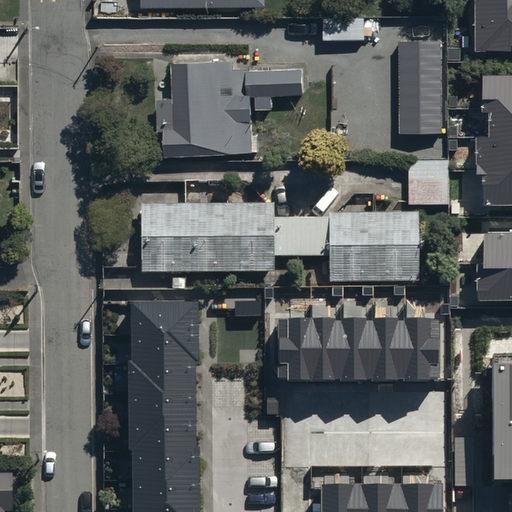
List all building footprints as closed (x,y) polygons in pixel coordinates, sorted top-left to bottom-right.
[(139,0),(140,9),(266,8),(265,0),(139,0)] [(511,0),(474,0),(475,52),(511,51),(511,44),(511,0)] [(330,15),(328,76),(370,77),(371,15),(330,15)] [(442,41),(398,41),(400,135),(444,134),(442,41)] [(251,94),(255,93),(256,107),(273,106),(272,94),(302,92),(301,68),(248,70),(248,67),(233,68),(232,57),(171,60),(173,95),(156,96),(158,130),(164,130),(165,156),(258,151),(257,142),(253,142),(251,94)] [(511,74),(480,75),(481,111),(489,111),(489,137),(477,137),(477,174),(484,174),(484,205),(511,205),(511,74)] [(447,201),(447,157),(408,156),(408,201),(447,201)] [(272,271),(272,256),(326,256),(327,280),(416,279),(416,213),(327,214),(328,218),(272,219),(272,203),(139,205),(140,272),(272,271)] [(511,232),(484,233),(485,264),(476,264),(476,301),(511,300),(511,232)] [(223,289),(223,316),(264,316),(264,288),(223,289)] [(202,511),(200,299),(130,300),(132,511),(202,511)] [(439,319),(278,319),(278,383),(439,383),(439,319)] [(511,362),(492,362),(492,479),(511,479),(511,362)] [(0,511),(3,511),(4,510),(13,510),(13,474),(0,473),(0,511)] [(247,511),(273,511),(273,475),(248,475),(247,511)] [(322,484),(321,511),(442,511),(443,483),(322,484)] [(283,484),(282,511),(311,511),(312,485),(283,484)]
